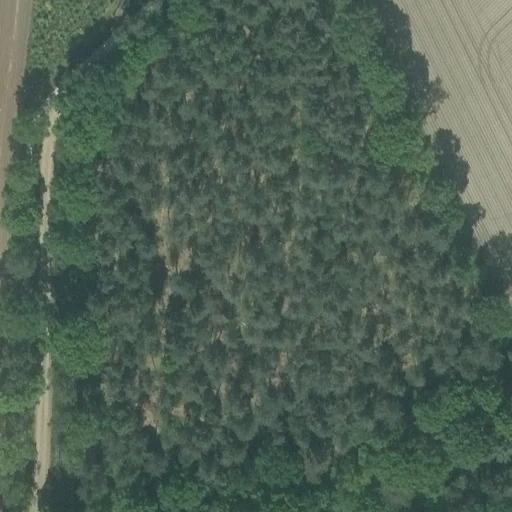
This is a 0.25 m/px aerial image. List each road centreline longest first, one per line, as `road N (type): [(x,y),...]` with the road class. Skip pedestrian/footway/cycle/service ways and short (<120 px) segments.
road 1 (track): [(69,96),(50,152),(47,511)]
road 2 (track): [(511,389),(141,511)]
road 3 (unclassified): [(164,0),(69,96)]
